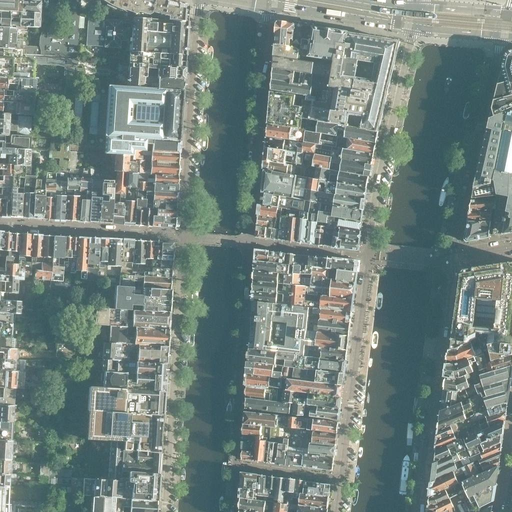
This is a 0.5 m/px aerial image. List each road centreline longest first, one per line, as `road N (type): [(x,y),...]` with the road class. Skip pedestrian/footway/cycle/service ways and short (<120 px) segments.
road 1 (residential): [(177,237),(163,511)]
road 2 (residential): [(232,511),(250,243)]
road 3 (residential): [(368,256),(337,511)]
road 4 (residential): [(418,511),(452,260)]
road 5 (residential): [(417,17),(368,256)]
road 6 (residential): [(250,243),(269,0)]
road 7 (residential): [(198,0),(177,237)]
road 8 (residential): [(452,260),(500,36)]
road 9 (residential): [(0,224),(177,237)]
